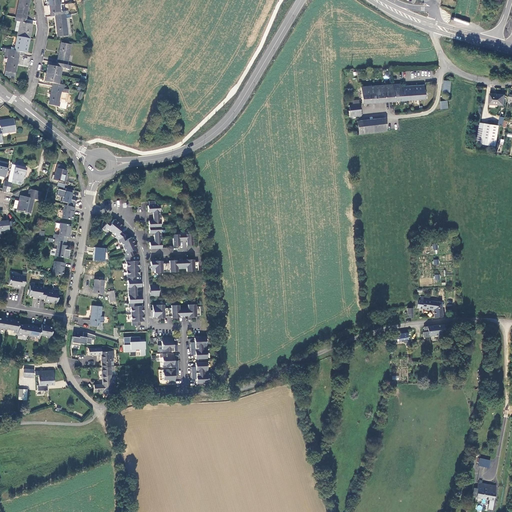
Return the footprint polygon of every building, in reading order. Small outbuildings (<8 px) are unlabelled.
[(19,0),(16,17),(26,20),(30,0),(19,0)] [(60,12),(59,5),(48,6),(49,13),(55,12),(55,16),(66,15),(65,11),(60,12)] [(71,17),(70,14),(66,15),(55,16),(58,37),(68,36),(68,35),(66,18),(69,18),(71,17)] [(17,36),(30,39),(33,25),(26,23),(26,20),(16,17),(15,21),(17,21),(20,22),(19,28),(17,36)] [(2,48),(1,52),(5,52),(19,55),(20,52),(24,53),(27,53),(30,39),(17,36),(14,51),(2,48)] [(61,43),(57,63),(67,65),(72,45),(61,43)] [(15,78),(19,55),(5,52),(4,57),(8,57),(4,75),(15,78)] [(48,65),(46,73),(60,76),(62,68),(71,70),(71,66),(67,65),(57,63),(56,67),(52,66),(48,65)] [(53,83),(52,86),(65,89),(66,86),(58,84),(60,76),(46,73),(45,81),(53,83)] [(443,93),(450,93),(451,82),(444,81),(443,93)] [(403,84),(392,85),(394,102),(425,100),(424,85),(420,85),(415,86),(415,85),(410,85),(410,87),(405,87),(405,86),(403,86),(403,84)] [(394,102),(392,85),(361,88),(362,100),(362,105),(394,102)] [(67,94),(68,90),(65,89),(52,86),(51,95),(50,98),(49,105),(59,107),(62,93),(67,94)] [(505,95),(491,94),(490,105),(504,106),(505,95)] [(348,110),(348,112),(349,117),(360,116),(358,101),(353,101),(353,105),(349,106),(349,110),(348,110)] [(0,128),(0,143),(3,143),(1,133),(16,131),(13,119),(0,120),(0,126),(0,128)] [(357,123),(358,135),(386,131),(385,120),(357,123)] [(499,126),(484,123),(481,144),(496,146),(499,126)] [(0,176),(5,177),(9,163),(0,161),(0,176)] [(8,182),(11,183),(21,185),(23,184),(23,182),(12,179),(15,165),(12,164),(8,182)] [(54,175),(53,180),(64,183),(67,171),(62,170),(62,166),(57,164),(54,175)] [(12,179),(23,182),(24,178),(25,178),(25,177),(24,177),(25,175),(25,172),(26,168),(15,165),(12,179)] [(52,188),(50,195),(68,200),(70,195),(58,192),(59,189),(52,188)] [(27,197),(20,195),(17,210),(30,213),(34,199),(39,200),(41,192),(31,189),(29,190),(27,197)] [(162,249),(160,206),(155,206),(155,202),(149,202),(149,206),(148,206),(148,213),(153,213),(153,222),(149,222),(149,234),(154,234),(154,243),(149,243),(150,249),(162,249)] [(73,212),(73,207),(63,204),(61,218),(71,220),(72,211),(73,212)] [(140,321),(144,321),(143,306),(137,306),(137,303),(142,303),(142,296),(137,296),(136,287),(141,287),(141,280),(136,280),(135,276),(139,276),(139,261),(132,261),(132,256),(133,256),(131,251),(137,248),(132,237),(126,240),(124,236),(120,232),(124,227),(114,219),(110,224),(108,222),(102,229),(105,231),(107,229),(116,236),(115,237),(118,240),(119,243),(121,243),(126,253),(124,254),(125,257),(125,262),(126,262),(127,280),(129,307),(130,307),(131,322),(132,322),(132,325),(140,325),(140,321)] [(0,231),(9,230),(8,221),(0,221),(0,235),(0,231)] [(56,235),(55,239),(66,241),(66,237),(69,237),(70,232),(69,232),(70,225),(59,223),(58,228),(59,229),(58,235),(56,235)] [(193,246),(193,234),(187,235),(186,233),(179,233),(179,235),(173,235),(173,247),(179,247),(179,242),(187,242),(187,246),(193,246)] [(54,256),(65,258),(67,259),(68,252),(67,250),(67,246),(65,246),(66,241),(55,239),(54,244),(57,245),(56,251),(55,251),(54,256)] [(94,247),(92,261),(104,262),(104,252),(107,253),(106,248),(94,247)] [(198,271),(198,263),(193,263),(193,260),(169,261),(169,264),(162,264),(162,261),(150,262),(150,271),(154,271),(154,273),(162,273),(162,272),(169,272),(169,273),(177,273),(177,270),(186,269),(186,272),(194,272),(194,271),(198,271)] [(54,261),(52,274),(61,276),(62,276),(63,267),(64,267),(65,263),(54,261)] [(20,286),(24,286),(26,275),(22,274),(21,275),(21,277),(15,276),(14,275),(9,274),(8,285),(15,286),(15,287),(20,288),(20,286)] [(102,294),(104,280),(94,279),(93,293),(102,294)] [(36,298),(40,299),(42,288),(30,285),(28,295),(36,297),(36,298)] [(49,302),(56,303),(58,292),(54,291),(53,292),(47,291),(47,289),(42,288),(40,299),(45,300),(44,302),(49,303),(49,302)] [(431,308),(431,303),(431,302),(417,300),(417,305),(416,308),(430,309),(431,308)] [(99,326),(102,307),(92,305),(89,325),(99,326)] [(200,315),(200,307),(196,307),(196,305),(188,305),(188,308),(179,308),(179,305),(171,306),(171,308),(164,308),(164,305),(152,305),(153,317),(157,317),(157,318),(164,318),(164,317),(171,317),(171,318),(179,317),(179,316),(188,316),(188,317),(196,317),(196,316),(200,315)] [(433,318),(442,317),(441,307),(438,307),(433,308),(433,318)] [(4,319),(0,318),(0,328),(1,328),(6,329),(8,318),(4,318),(4,319)] [(12,319),(8,318),(6,329),(12,330),(13,332),(18,332),(19,324),(19,322),(12,321),(12,319)] [(23,334),(28,335),(30,324),(26,324),(26,325),(19,324),(18,332),(17,335),(21,335),(23,334)] [(35,338),(39,339),(40,335),(41,328),(34,327),(34,325),(30,324),(28,335),(34,337),(35,338)] [(47,338),(51,338),(52,327),(46,326),(46,325),(42,324),(41,328),(40,335),(46,336),(47,338)] [(447,325),(424,327),(424,330),(427,330),(427,332),(423,332),(423,337),(428,337),(428,336),(448,334),(447,325)] [(83,332),(83,337),(79,336),(78,337),(72,336),(71,344),(80,346),(80,343),(85,344),(85,343),(91,344),(91,338),(94,339),(95,335),(85,332),(83,332)] [(173,345),(173,337),(163,338),(163,341),(161,341),(162,352),(171,352),(174,352),(177,351),(177,347),(173,347),(173,345)] [(206,348),(206,338),(194,339),(194,342),(195,344),(190,345),(190,349),(206,348)] [(102,367),(110,366),(110,358),(114,358),(113,351),(101,351),(101,348),(88,348),(88,352),(88,355),(101,355),(102,367)] [(206,359),(206,348),(190,349),(190,353),(195,353),(195,355),(195,359),(198,359),(206,359)] [(174,361),(174,353),(171,353),(165,354),(166,357),(162,358),(163,368),(175,367),(178,367),(178,362),(174,363),(174,361)] [(191,369),(192,373),(207,372),(207,363),(198,363),(196,363),(196,367),(196,369),(191,369)] [(103,397),(110,397),(111,393),(112,393),(112,392),(111,371),(110,366),(102,367),(102,384),(94,385),(94,392),(103,392),(103,397)] [(34,369),(24,369),(23,377),(33,377),(34,369)] [(178,373),(178,369),(175,369),(163,370),(163,380),(168,380),(168,384),(175,384),(175,375),(174,373),(178,373)] [(53,370),(35,371),(35,375),(38,375),(39,385),(54,385),(53,370)] [(207,372),(192,373),(192,378),(196,378),(196,380),(197,384),(208,384),(207,372)] [(27,389),(19,389),(18,400),(27,400),(27,389)] [(480,458),(478,465),(489,468),(490,460),(480,458)] [(496,486),(478,483),(476,491),(473,491),(472,495),(476,496),(475,497),(494,500),(496,486)]
